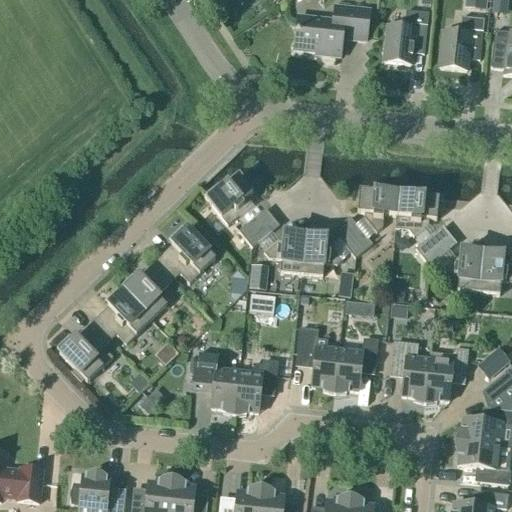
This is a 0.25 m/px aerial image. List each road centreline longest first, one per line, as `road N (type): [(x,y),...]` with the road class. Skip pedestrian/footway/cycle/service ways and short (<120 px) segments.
road 1 (residential): [(414,511),(422,439),(291,425),(261,453),(100,436),(11,344),(254,104)]
road 2 (tertiary): [(511,137),(254,104)]
road 3 (tertiary): [(254,104),(220,75),(170,0)]
